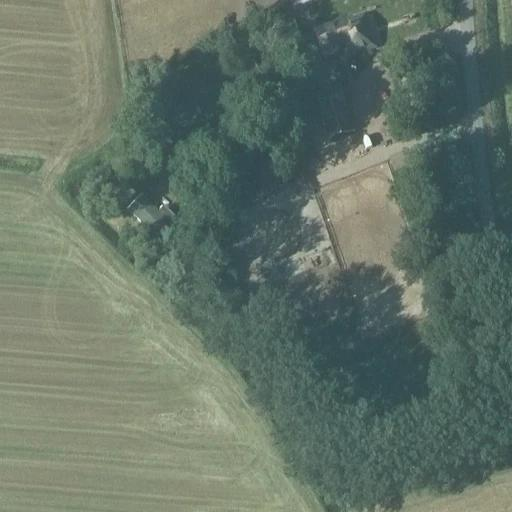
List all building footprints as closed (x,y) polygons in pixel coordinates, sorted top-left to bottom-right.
[(364,18),(314,34),(323,61),(338,56),(343,54),(345,60),(374,50),(364,18)] [(266,33),(274,58),(301,49),(293,24),(266,33)] [(239,75),(259,110),(286,94),(267,59),(239,75)] [(314,97),(327,142),(352,135),(339,91),(314,97)] [(273,148),(253,157),(263,180),(274,176),(283,171),(273,148)] [(263,180),(233,194),(241,210),(281,192),(274,176),(263,180)] [(128,214),(161,247),(168,253),(177,242),(171,237),(182,225),(175,218),(174,219),(164,208),(159,214),(143,198),(128,214)] [(237,240),(230,227),(216,235),(224,248),(237,240)]
